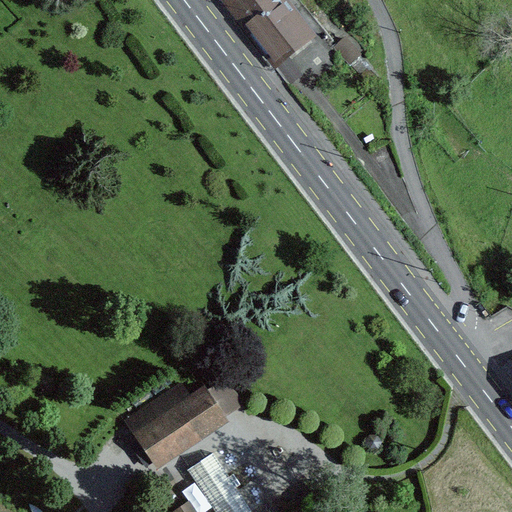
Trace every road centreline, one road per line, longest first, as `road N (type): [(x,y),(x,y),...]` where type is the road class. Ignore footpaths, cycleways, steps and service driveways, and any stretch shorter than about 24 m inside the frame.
road 1 (primary): [(184,0),(437,331)]
road 2 (residential): [(374,0),(389,36),(403,148),(465,295),(461,312),(437,331)]
road 3 (track): [(338,475),(283,441),(244,430),(90,503)]
road 4 (primary): [(437,331),(511,427)]
